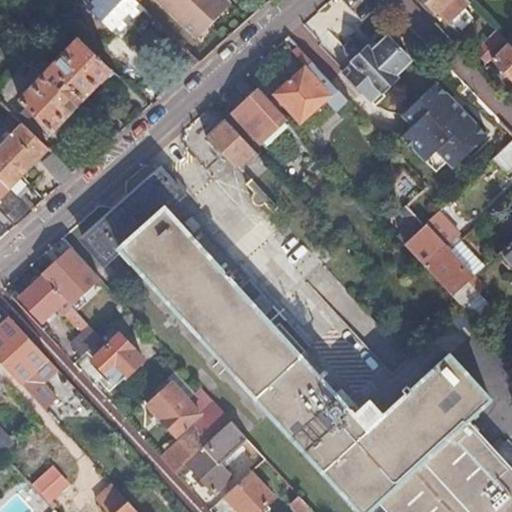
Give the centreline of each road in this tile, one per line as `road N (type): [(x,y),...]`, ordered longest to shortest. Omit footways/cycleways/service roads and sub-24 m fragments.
road 1 (residential): [(0,263),(302,0)]
road 2 (residential): [(0,296),(198,511)]
road 3 (residential): [(511,119),(395,0)]
